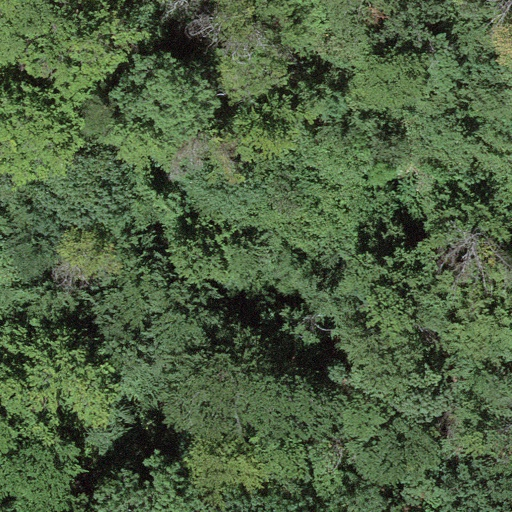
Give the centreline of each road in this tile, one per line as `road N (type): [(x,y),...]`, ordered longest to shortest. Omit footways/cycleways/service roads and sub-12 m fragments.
road 1 (track): [(175,0),(310,91),(511,192)]
road 2 (track): [(0,378),(361,511)]
